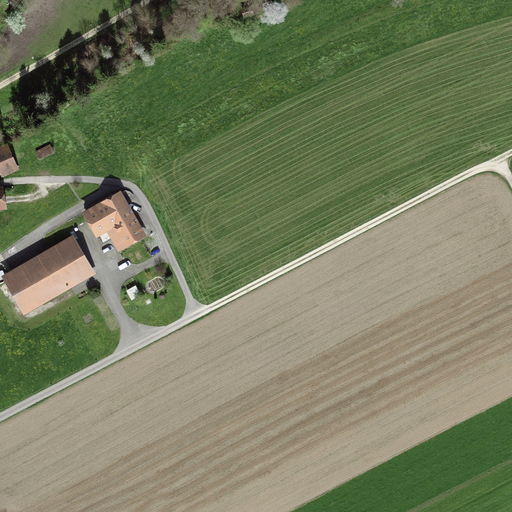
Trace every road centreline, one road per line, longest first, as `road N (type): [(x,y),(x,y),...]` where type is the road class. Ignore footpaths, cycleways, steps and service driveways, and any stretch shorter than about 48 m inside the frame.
road 1 (track): [(511,190),(496,158),(0,415)]
road 2 (track): [(0,87),(147,0)]
